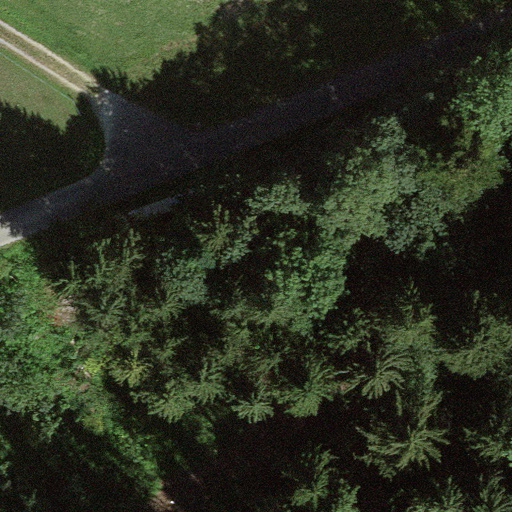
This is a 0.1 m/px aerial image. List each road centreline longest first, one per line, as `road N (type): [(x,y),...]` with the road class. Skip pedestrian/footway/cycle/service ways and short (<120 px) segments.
road 1 (unclassified): [(498,0),(155,139),(0,214)]
road 2 (track): [(155,139),(0,27)]
